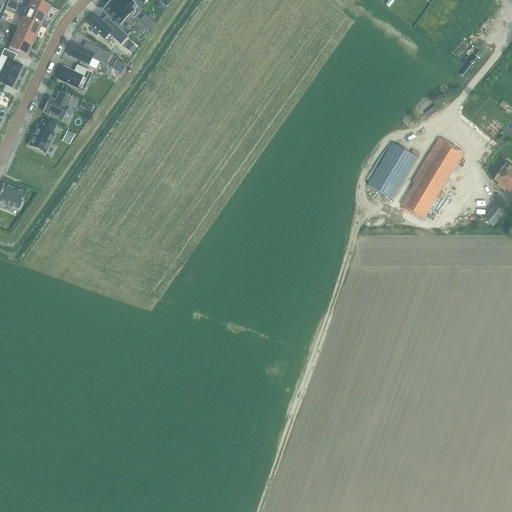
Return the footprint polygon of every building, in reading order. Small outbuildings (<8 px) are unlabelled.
[(18,4),(14,2),(9,0),(8,0),(6,7),(15,11),(18,4)] [(36,0),(30,0),(27,8),(45,16),(50,6),(36,0)] [(119,0),(110,0),(102,9),(120,25),(129,15),(133,19),(140,10),(129,0),(122,0),(121,1),(119,0)] [(40,27),(45,16),(27,8),(22,18),(40,27)] [(95,16),(87,25),(92,30),(90,32),(95,37),(98,35),(103,40),(108,44),(113,39),(120,46),(128,37),(106,16),(105,17),(108,19),(104,24),(101,21),(95,16)] [(36,37),(40,27),(22,18),(18,28),(36,37)] [(31,47),(36,37),(18,28),(13,38),(31,47)] [(26,57),(31,47),(13,38),(8,48),(26,57)] [(74,44),(68,56),(88,66),(95,69),(99,62),(105,65),(110,54),(85,43),(82,48),(74,44)] [(16,55),(3,49),(0,56),(7,59),(0,72),(0,83),(11,88),(22,65),(13,61),(16,55)] [(115,60),(110,68),(119,75),(125,67),(115,60)] [(92,73),(76,65),(73,72),(63,67),(57,80),(76,89),(82,76),(89,79),(92,73)] [(42,112),(62,122),(68,108),(66,107),(71,98),(59,92),(54,102),(48,99),(42,112)] [(478,125),(480,118),(469,115),(467,122),(478,125)] [(28,146),(45,153),(53,134),(52,134),(55,127),(42,121),(39,128),(37,127),(28,146)] [(423,219),(463,154),(439,139),(412,183),(414,184),(401,206),(423,219)] [(393,144),(368,185),(393,200),(418,159),(393,144)] [(114,175),(95,161),(86,174),(104,188),(114,175)] [(511,196),(511,194),(511,166),(510,165),(506,166),(494,181),(499,184),(498,186),(511,196)] [(3,185),(0,192),(0,201),(19,209),(25,194),(3,185)] [(511,197),(505,193),(497,205),(507,212),(511,203),(511,197)] [(504,213),(495,206),(485,220),(493,227),(504,213)] [(72,210),(63,222),(56,216),(46,230),(59,239),(63,234),(71,239),(85,219),(72,210)] [(104,223),(121,235),(125,229),(108,217),(104,223)] [(118,239),(93,221),(79,240),(76,245),(82,250),(85,245),(104,258),(118,239)] [(109,261),(123,266),(127,255),(150,264),(156,247),(133,238),(128,251),(118,247),(109,261)]
